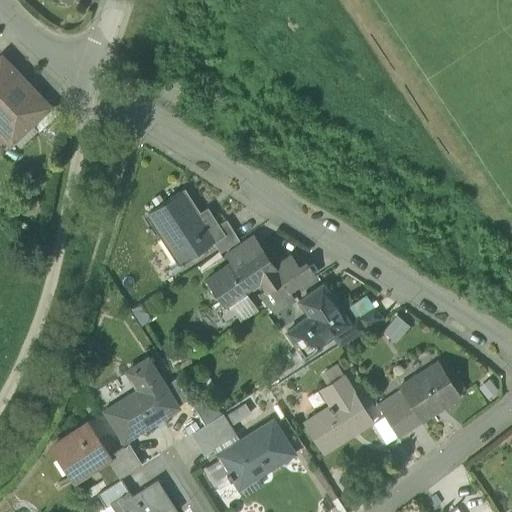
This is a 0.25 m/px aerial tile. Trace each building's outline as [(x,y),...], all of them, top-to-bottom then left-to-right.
[(15,74),(2,59),(0,60),(0,122),(2,124),(0,126),(0,133),(10,144),(48,108),(34,94),(30,97),(11,77),(15,74)] [(187,203),(181,193),(149,214),(165,240),(175,234),(191,259),(215,244),(209,233),(217,228),(208,213),(201,218),(190,201),(187,203)] [(217,228),(209,233),(215,244),(221,252),(239,240),(227,222),(217,228)] [(257,244),(252,247),(247,240),(227,254),(233,264),(211,279),(206,282),(222,306),(227,302),(240,322),(258,311),(244,292),(260,281),(266,291),(267,291),(282,281),(257,244)] [(282,281),(267,291),(266,291),(260,295),(268,308),(291,294),(282,281)] [(324,286),(304,300),(312,311),(317,308),(320,313),(288,333),(306,360),(323,349),(321,345),(333,337),(351,325),(324,286)] [(129,311),(139,325),(148,319),(146,316),(159,307),(152,296),(129,311)] [(395,317),(382,334),(395,345),(409,328),(395,317)] [(351,325),(333,337),(340,347),(366,330),(359,320),(351,325)] [(162,385),(147,361),(128,373),(139,391),(105,412),(123,442),(177,408),(176,408),(162,385)] [(318,375),(325,386),(342,376),(335,364),(318,375)] [(439,364),(400,387),(401,389),(409,401),(422,422),(460,398),(458,395),(443,372),(439,364)] [(450,367),(443,372),(458,395),(465,391),(450,367)] [(367,411),(344,375),(342,376),(325,386),(319,391),(330,408),(303,425),(323,456),(374,423),(367,411)] [(172,378),(162,385),(176,408),(187,401),(172,378)] [(376,405),(383,416),(409,401),(401,389),(376,404),(376,405)] [(397,437),(422,422),(409,401),(383,416),(397,437)] [(383,416),(376,405),(367,411),(374,423),(387,444),(397,437),(383,416)] [(235,407),(223,414),(231,427),(243,419),(235,407)] [(228,443),(238,437),(231,427),(223,414),(214,420),(228,443)] [(228,443),(214,420),(191,434),(206,457),(228,443)] [(274,420),(218,456),(220,460),(206,468),(219,489),(230,483),(233,481),(236,485),(253,474),(256,479),(295,454),(274,420)] [(107,460),(110,458),(86,421),(47,447),(72,486),(109,463),(107,460)] [(110,458),(107,460),(109,463),(120,480),(121,480),(142,466),(129,446),(110,458)] [(120,480),(97,495),(105,509),(116,502),(129,494),(121,480),(120,480)] [(176,511),(157,482),(131,497),(129,494),(116,502),(121,511),(176,511)]
